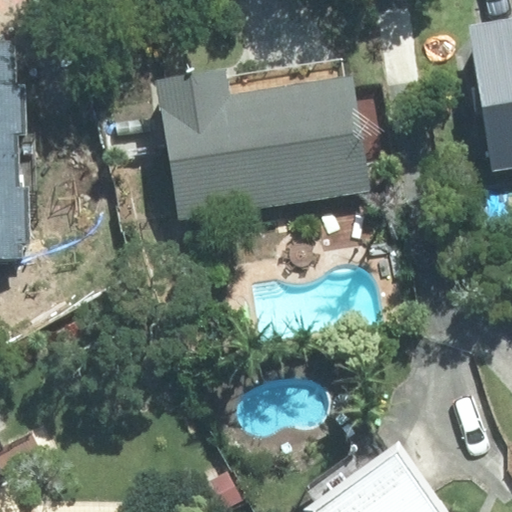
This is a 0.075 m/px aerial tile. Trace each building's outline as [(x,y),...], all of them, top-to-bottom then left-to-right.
[(481,178),(511,172),(511,26),(456,37),(481,178)] [(37,51),(5,54),(7,74),(39,72),(37,51)] [(1,96),(0,74),(0,267),(13,267),(5,145),(14,144),(11,97),(1,96)] [(169,227),(364,196),(346,84),(219,105),(215,77),(147,87),(169,227)] [(425,511),(377,450),(350,471),(339,456),(291,494),(301,507),(296,511),(425,511)]
